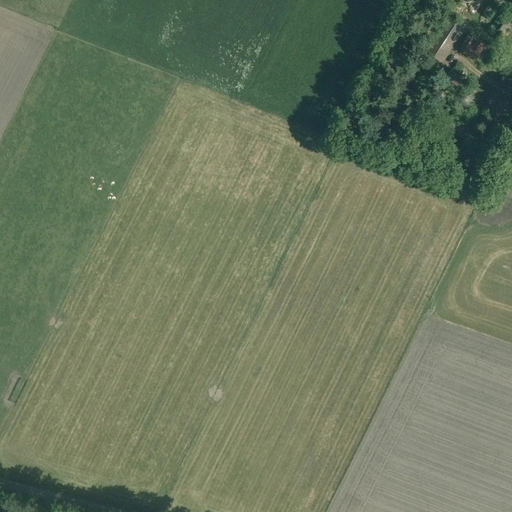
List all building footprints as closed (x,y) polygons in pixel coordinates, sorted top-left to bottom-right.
[(495,26),(494,26),(505,33),(511,22),(511,6),(508,4),(495,26)] [(433,48),(429,55),(444,63),(447,57),(467,23),(453,15),(433,48)] [(469,34),(463,43),(459,49),(463,52),(463,53),(475,61),(485,45),(478,40),(474,46),(471,44),(475,38),(469,34)] [(450,71),(445,79),(458,87),(463,79),(467,73),(460,68),(456,75),(450,71)] [(415,86),(420,77),(407,70),(402,79),(415,86)] [(444,110),(433,104),(424,121),(434,127),(444,110)] [(381,131),(386,122),(375,117),(370,126),(381,131)]
